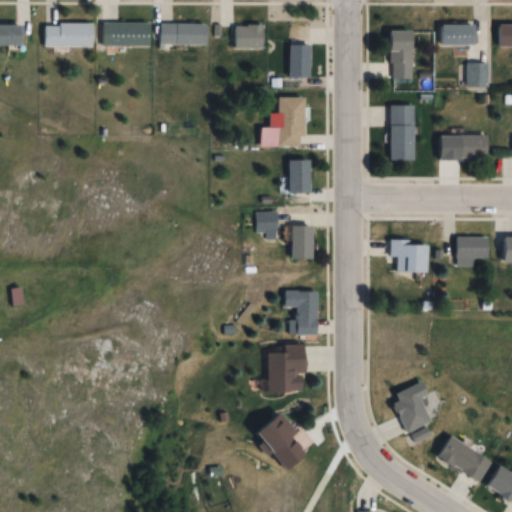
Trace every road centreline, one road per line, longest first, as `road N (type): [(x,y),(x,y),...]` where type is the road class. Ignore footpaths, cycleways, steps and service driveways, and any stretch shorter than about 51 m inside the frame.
road 1 (residential): [(348,0),(346,364),(362,442)]
road 2 (residential): [(511,198),(348,201)]
